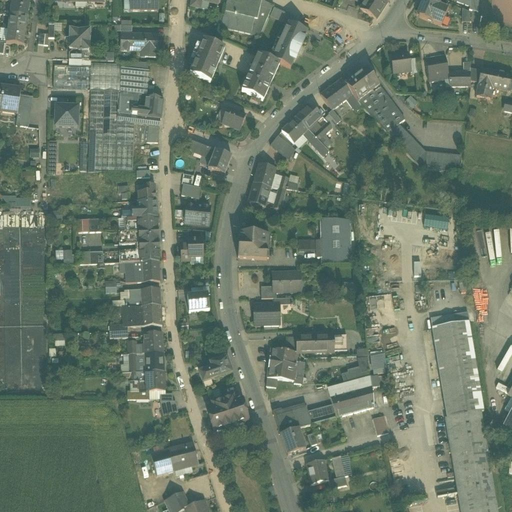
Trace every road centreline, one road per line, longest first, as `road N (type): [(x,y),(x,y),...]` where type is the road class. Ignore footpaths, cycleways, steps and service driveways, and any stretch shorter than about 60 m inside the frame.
road 1 (residential): [(227,511),(175,341),(164,164),(173,124)]
road 2 (residential): [(249,157),(227,232),(225,299),(290,511)]
road 3 (residential): [(373,41),(290,109),(249,157)]
road 4 (residential): [(511,50),(388,25)]
road 5 (residential): [(177,0),(173,124)]
